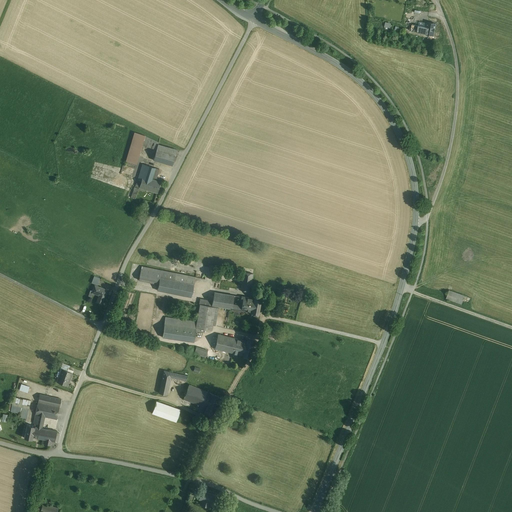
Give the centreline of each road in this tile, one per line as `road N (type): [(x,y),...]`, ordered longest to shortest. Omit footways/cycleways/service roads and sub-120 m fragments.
road 1 (tertiary): [(315,511),(392,317),(412,245),(415,191),(406,151),(377,98),(338,64),(253,19)]
road 2 (unclassified): [(58,455),(128,255),(253,19)]
road 3 (track): [(437,0),(456,59),(456,115),(435,199),(415,223)]
road 4 (unclassified): [(58,455),(186,475),(276,511)]
